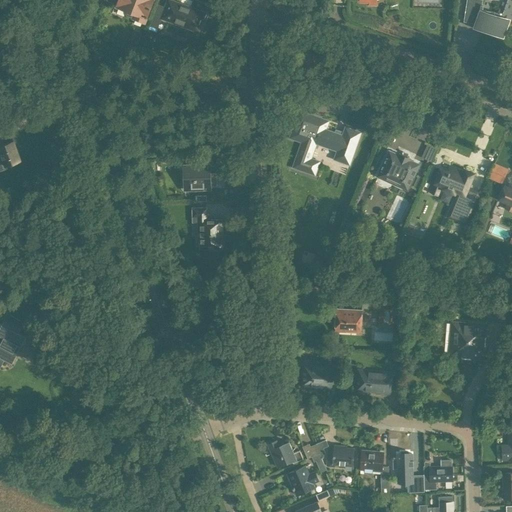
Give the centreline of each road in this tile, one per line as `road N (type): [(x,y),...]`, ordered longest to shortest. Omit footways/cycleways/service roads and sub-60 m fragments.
road 1 (tertiary): [(201,429),(46,0)]
road 2 (unclassified): [(259,414),(256,18)]
road 3 (residential): [(259,414),(454,424),(473,443),(475,511)]
road 4 (unclassified): [(511,115),(256,18)]
road 5 (unclassified): [(511,93),(274,0)]
